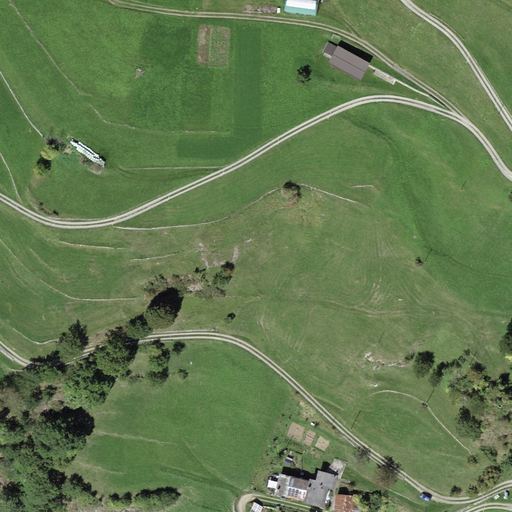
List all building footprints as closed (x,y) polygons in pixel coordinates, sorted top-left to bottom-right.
[(323,52),(332,56),(337,47),(328,43),(323,52)] [(370,63),(338,46),(337,47),(332,56),(329,63),(360,81),(370,63)] [(305,503),(324,508),(329,489),(335,490),(338,475),(319,471),(317,481),(311,479),(310,481),(305,501),(305,503)] [(280,474),(276,494),(305,501),(310,481),(280,474)] [(351,511),(354,496),(337,493),(334,511),(343,511),(351,511)]
